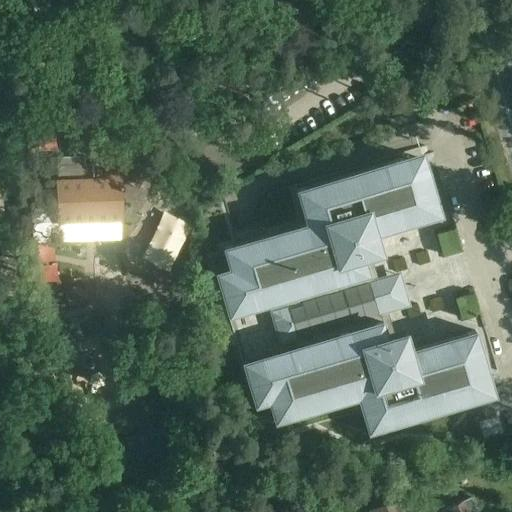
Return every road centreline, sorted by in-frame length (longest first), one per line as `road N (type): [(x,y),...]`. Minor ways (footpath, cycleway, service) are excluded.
road 1 (track): [(0,243),(25,341),(106,511)]
road 2 (secondary): [(511,130),(473,0)]
